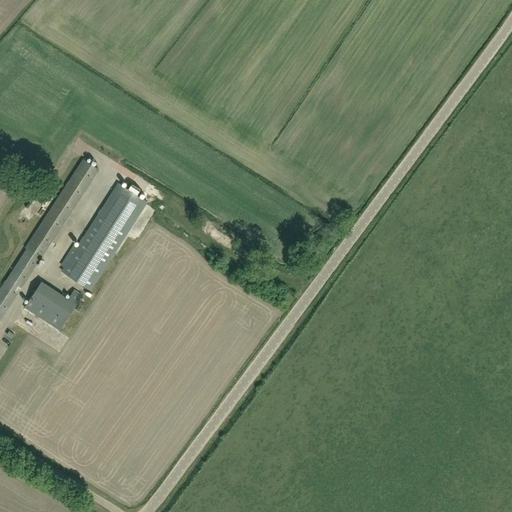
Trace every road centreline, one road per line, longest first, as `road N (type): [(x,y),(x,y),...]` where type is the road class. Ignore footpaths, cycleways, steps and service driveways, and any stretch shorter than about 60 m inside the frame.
road 1 (unclassified): [(153,511),(511,19)]
road 2 (unclassified): [(121,511),(0,430)]
